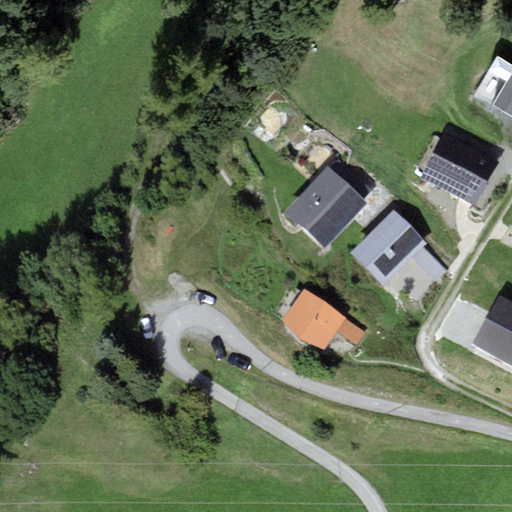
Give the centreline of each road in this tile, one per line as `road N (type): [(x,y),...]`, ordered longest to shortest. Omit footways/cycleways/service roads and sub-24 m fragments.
road 1 (residential): [(170,356),(169,326),(201,312),(270,368),(314,387),(511,434)]
road 2 (track): [(264,0),(150,176),(128,227),(130,272),(169,326)]
road 3 (track): [(377,511),(328,460),(196,382),(170,356)]
road 4 (track): [(192,0),(150,176)]
